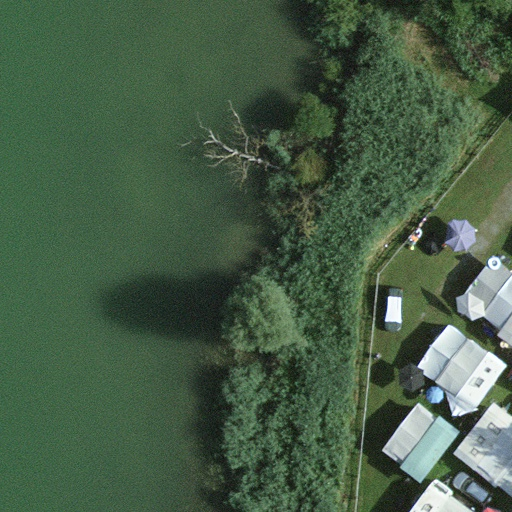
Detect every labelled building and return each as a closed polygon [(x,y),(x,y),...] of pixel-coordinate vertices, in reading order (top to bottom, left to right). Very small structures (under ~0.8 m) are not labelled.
[(511,264),(487,252),(461,304),(511,329),(511,264)] [(467,330),(434,373),(473,402),(506,359),(467,330)] [(423,395),(386,440),(422,471),(460,426),(423,395)] [(511,425),(482,411),(463,450),(511,473),(511,425)] [(478,511),(438,479),(410,511),(478,511)]
